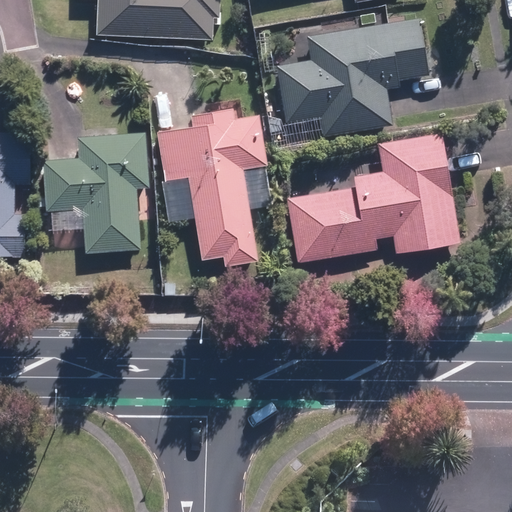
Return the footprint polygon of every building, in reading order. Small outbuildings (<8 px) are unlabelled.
[(98,0),(97,35),(212,40),(213,23),(219,23),(220,0),(98,0)] [(422,15),(307,35),(312,60),(276,66),(287,124),(319,118),(323,138),(394,126),(386,80),(432,72),(422,15)] [(193,127),(158,132),(170,223),(195,220),(197,234),(182,235),(185,254),(202,252),(203,261),(224,259),(225,266),(259,261),(252,209),(273,207),(260,114),(237,117),(236,109),(192,115),(193,127)] [(148,189),(148,131),(77,132),(77,158),(46,158),(47,211),(53,211),(54,231),(85,231),(85,251),(138,250),(138,189),(148,189)] [(0,256),(25,257),(27,203),(15,202),(16,185),(33,185),(34,134),(0,133),(0,256)] [(459,243),(441,133),(380,143),(384,169),(354,174),(356,188),(288,198),(298,261),(379,248),(378,240),(393,238),(396,253),(459,243)]
